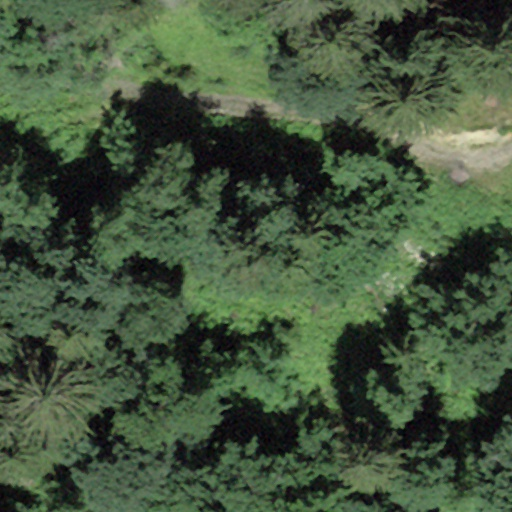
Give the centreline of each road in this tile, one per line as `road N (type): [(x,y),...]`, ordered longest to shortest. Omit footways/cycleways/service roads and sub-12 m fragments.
road 1 (track): [(0,73),(320,116)]
road 2 (track): [(320,116),(451,152),(511,148)]
